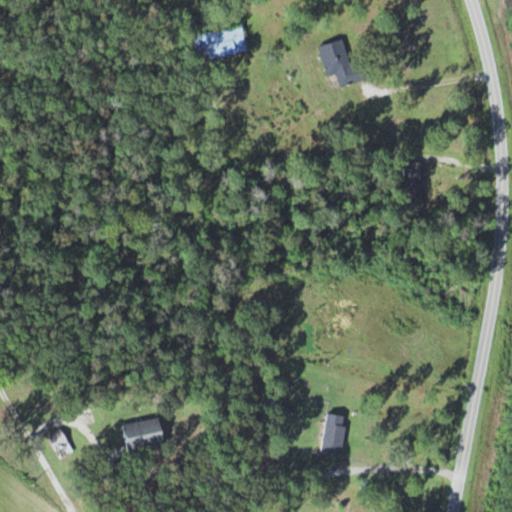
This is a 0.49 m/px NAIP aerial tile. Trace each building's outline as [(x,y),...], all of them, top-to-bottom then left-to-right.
[(248,53),(244,27),(194,35),(198,60),(248,53)] [(320,46),(332,89),(372,78),(366,58),(353,61),(347,39),(320,46)] [(423,163),(406,163),(406,207),(423,207),(423,163)] [(320,333),(330,335),(337,296),(327,294),(320,333)] [(159,418),(123,426),(128,452),(164,445),(159,418)] [(337,420),(328,418),(320,465),(329,466),(337,420)] [(49,438),(54,446),(65,439),(60,432),(49,438)]
